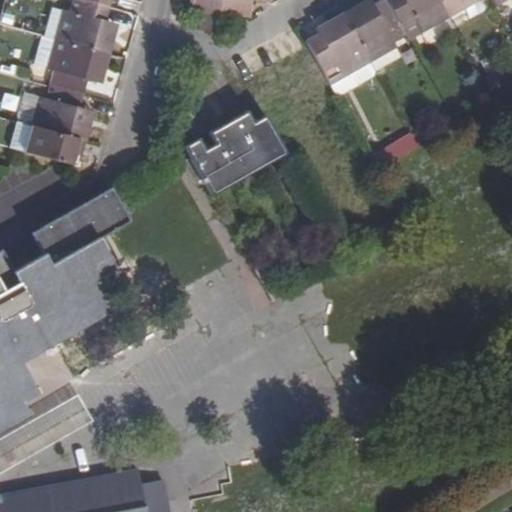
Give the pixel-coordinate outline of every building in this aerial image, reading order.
[(87,0),(73,0),(71,10),(52,4),(43,34),(106,51),(114,22),(100,18),(104,5),(87,0)] [(187,0),(186,11),(200,12),(219,14),(220,0),(187,0)] [(220,0),(219,14),(250,17),(251,0),(268,2),(268,0),(220,0)] [(342,16),(369,62),(395,48),(387,32),(400,25),(386,0),(381,0),(372,5),(369,0),(342,16)] [(386,0),(400,25),(413,18),(422,33),(448,18),(437,0),(386,0)] [(437,0),(448,18),(475,3),(473,0),(437,0)] [(200,12),(199,30),(217,32),(219,14),(200,12)] [(369,62),(342,16),(315,30),(317,36),(304,43),(329,86),(369,62)] [(34,63),(55,69),(51,85),(80,92),(83,77),(97,81),(106,51),(43,34),(42,33),(34,63)] [(336,98),(373,77),(375,72),(369,62),(329,86),(336,98)] [(18,122),(29,125),(81,140),(89,110),(75,106),(80,92),(51,85),(46,98),(25,92),(18,122)] [(181,146),(208,195),(233,181),(257,167),(282,153),(261,116),(249,122),(244,112),(230,119),(206,133),(212,144),(201,150),(195,139),(181,146)] [(29,125),(18,122),(10,149),(21,152),(29,125)] [(29,125),(21,152),(68,165),(71,153),(77,155),(81,140),(29,125)] [(408,133),(377,149),(385,164),(415,147),(408,133)] [(0,369),(17,360),(113,307),(95,276),(111,267),(94,237),(126,220),(108,188),(28,233),(40,254),(10,271),(0,252),(0,369)] [(246,261),(268,300),(283,291),(261,252),(246,261)] [(232,268),(254,307),(268,300),(246,261),(232,268)] [(0,430),(30,413),(25,405),(40,398),(17,360),(0,369),(0,430)] [(0,433),(0,469),(87,419),(72,393),(0,433)] [(0,511),(141,511),(136,482),(133,469),(0,492),(0,511)] [(136,482),(141,511),(164,511),(159,479),(136,482)]
